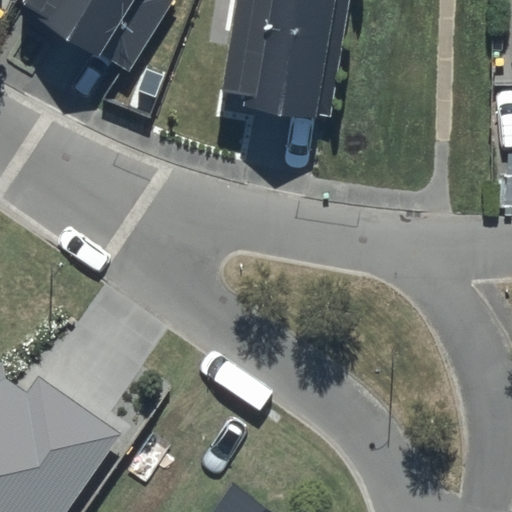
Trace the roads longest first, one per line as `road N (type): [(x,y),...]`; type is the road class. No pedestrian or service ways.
road 1 (residential): [(403,511),(397,485),(360,429),(310,384),(209,316),(131,221)]
road 2 (residential): [(409,252),(469,338),(493,411),(498,464),(483,511)]
road 3 (residential): [(131,221),(240,222),(409,252)]
road 4 (residential): [(0,142),(131,221)]
